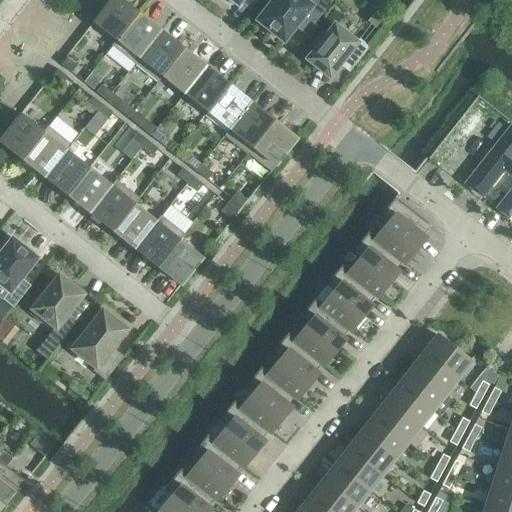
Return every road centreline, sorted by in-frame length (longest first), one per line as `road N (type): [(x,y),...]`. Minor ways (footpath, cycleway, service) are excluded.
road 1 (residential): [(252,511),(470,233)]
road 2 (residential): [(0,184),(204,337)]
road 3 (tertiary): [(204,337),(356,144)]
road 4 (residential): [(356,144),(179,0)]
road 5 (tertiary): [(68,511),(204,337)]
road 6 (residential): [(470,233),(356,144)]
